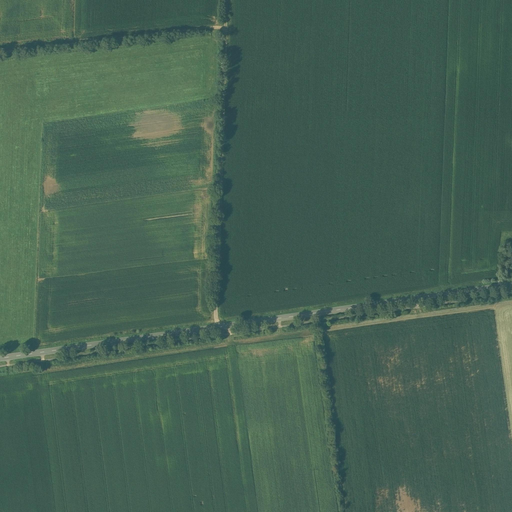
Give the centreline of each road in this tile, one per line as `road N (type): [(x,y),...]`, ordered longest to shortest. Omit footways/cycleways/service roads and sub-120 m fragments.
road 1 (tertiary): [(0,358),(511,285)]
road 2 (track): [(226,0),(216,320),(226,325)]
